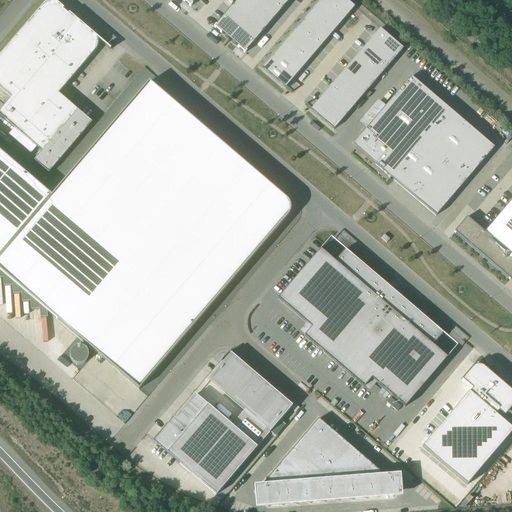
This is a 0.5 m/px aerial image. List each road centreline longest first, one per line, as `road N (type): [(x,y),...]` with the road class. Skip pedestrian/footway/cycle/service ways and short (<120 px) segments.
road 1 (unclassified): [(82,0),(511,369)]
road 2 (unclassified): [(511,307),(151,0)]
road 3 (unknown): [(304,403),(417,489),(387,501),(274,511)]
road 4 (unknown): [(127,444),(218,336),(304,403)]
road 5 (unclassified): [(511,110),(382,0)]
